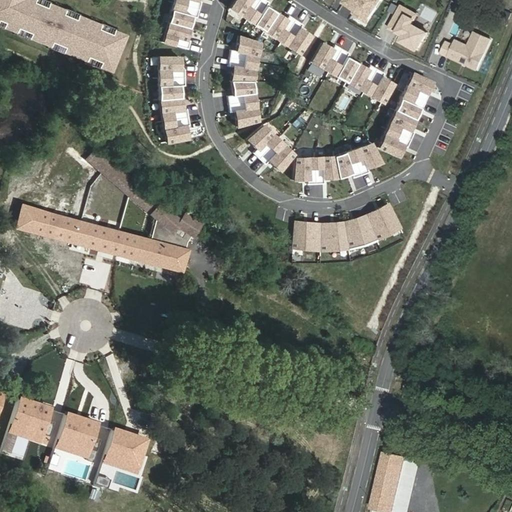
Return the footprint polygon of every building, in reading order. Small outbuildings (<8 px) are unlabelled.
[(0,0),(0,21),(4,23),(2,27),(15,32),(16,29),(31,35),(30,38),(49,46),(50,43),(64,48),(63,52),(84,60),(86,57),(100,63),(99,66),(110,71),(124,35),(113,30),(111,34),(97,28),(98,24),(77,15),(75,19),(61,13),(62,9),(48,3),(46,7),(32,1),(32,0),(0,0)] [(173,0),(173,3),(199,10),(201,2),(196,0),(173,0)] [(235,0),(229,8),(247,20),(259,0),(235,0)] [(263,31),(276,13),(265,6),(268,2),(265,0),(259,0),(247,20),(263,31)] [(354,13),(368,22),(382,0),(346,0),(345,2),(356,9),(354,13)] [(199,10),(173,3),(168,22),(188,28),(192,17),(197,18),(199,10)] [(403,41),(420,50),(429,32),(413,24),(418,15),(403,6),(397,16),(405,20),(399,32),(406,36),(403,41)] [(75,19),(77,15),(78,13),(63,7),(62,9),(61,13),(75,19)] [(285,19),(276,13),(263,31),(280,42),(295,20),(288,15),(285,19)] [(405,20),(397,16),(391,28),(399,32),(405,20)] [(302,24),(295,20),(280,42),(298,54),(310,36),(299,29),(302,24)] [(111,34),(113,30),(114,28),(99,22),(98,24),(97,28),(111,34)] [(188,28),(168,22),(162,42),(188,49),(190,41),(185,40),(188,28)] [(29,40),(30,38),(31,35),(16,29),(15,32),(14,34),(29,40)] [(457,40),(450,57),(478,70),(492,39),(476,32),(470,45),(457,40)] [(229,49),(228,58),(255,62),(259,43),(237,36),(234,50),(229,49)] [(62,54),(63,52),(64,48),(50,43),(49,46),(48,49),(62,54)] [(331,49),(321,43),(310,62),(328,72),(341,49),(334,44),(331,49)] [(346,82),(356,63),(345,57),(348,53),(341,49),(328,72),(346,82)] [(98,69),(99,66),(100,63),(86,57),(84,60),(83,63),(98,69)] [(158,57),(157,78),(184,78),(184,69),(179,69),(179,57),(158,57)] [(232,67),(229,81),(251,82),(255,62),(228,58),(227,66),(232,67)] [(366,69),(356,63),(346,82),(363,92),(377,69),(369,65),(366,69)] [(383,73),(377,69),(363,92),(381,103),(392,84),(381,77),(383,73)] [(411,73),(402,91),(403,92),(427,103),(430,95),(426,93),(431,82),(411,73)] [(185,86),(184,78),(157,78),(158,100),(180,98),(180,86),(185,86)] [(226,96),(227,105),(254,101),(251,82),(229,81),(231,95),(226,96)] [(423,110),(427,103),(403,92),(402,91),(393,110),(395,110),(413,119),(419,108),(423,110)] [(180,98),(158,100),(161,122),(188,117),(186,108),(181,109),(180,98)] [(257,121),(254,101),(227,105),(228,112),(233,111),(236,127),(257,121)] [(395,110),(393,110),(385,128),(386,129),(410,140),(413,132),(409,130),(414,119),(413,119),(395,110)] [(188,117),(161,122),(165,142),(187,138),(184,126),(189,125),(188,117)] [(252,153),(258,159),(266,151),(267,150),(277,140),(262,125),(246,140),(255,149),(252,153)] [(406,147),(410,140),(386,129),(385,128),(377,147),(396,156),(402,145),(406,147)] [(292,154),(277,140),(267,150),(266,151),(258,159),(264,164),(267,161),(278,171),(292,154)] [(370,143),(352,150),(361,175),(368,172),(366,168),(381,163),(370,143)] [(103,175),(113,163),(96,147),(85,160),(103,175)] [(334,157),(338,178),(351,173),(352,178),(361,175),(352,150),(334,157)] [(292,156),(291,180),(306,179),(306,184),(315,184),(315,179),(314,158),(292,156)] [(315,179),(315,184),(323,184),(323,179),(338,178),(334,157),(314,158),(315,179)] [(164,208),(113,163),(103,175),(154,219),(164,208)] [(388,204),(365,214),(366,215),(371,228),(376,240),(400,228),(388,204)] [(149,240),(21,205),(15,227),(181,272),(186,250),(184,249),(187,241),(194,239),(195,240),(204,229),(189,217),(184,225),(164,208),(155,218),(155,220),(149,240)] [(366,215),(365,214),(343,221),(347,248),(376,240),(371,228),(366,215)] [(347,248),(343,221),(319,223),(319,238),(319,250),(347,248)] [(319,238),(319,223),(294,222),(292,248),(319,250),(319,238)] [(50,409),(18,399),(9,424),(47,437),(53,420),(47,417),(50,409)] [(96,423),(64,413),(56,440),(96,453),(102,435),(93,433),(96,423)] [(47,437),(9,424),(7,431),(45,444),(47,437)] [(143,439),(111,429),(103,453),(135,463),(143,439)] [(96,453),(56,440),(53,447),(87,458),(86,461),(93,463),(94,460),(96,453)] [(135,463),(103,453),(101,460),(132,471),(135,463)]
